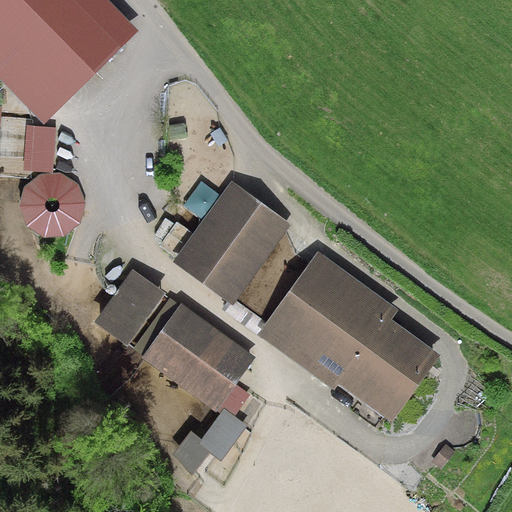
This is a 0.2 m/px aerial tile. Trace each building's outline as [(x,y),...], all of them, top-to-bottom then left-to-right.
[(96,0),(0,0),(0,59),(49,109),(128,31),(96,0)] [(231,298),(283,228),(232,191),(180,261),(231,298)] [(344,381),(388,325),(397,311),(323,258),(270,331),(344,381)] [(128,342),(164,296),(135,274),(100,320),(128,342)] [(211,407),(248,358),(183,311),(146,360),(211,407)] [(389,415),(432,358),(388,325),(344,381),(389,415)]
